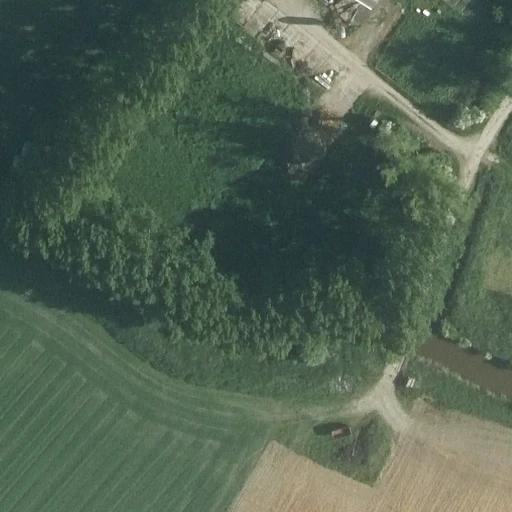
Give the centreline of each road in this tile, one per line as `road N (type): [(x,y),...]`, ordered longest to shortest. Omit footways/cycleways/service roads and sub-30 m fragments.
road 1 (track): [(511,108),(481,147),(387,403)]
road 2 (track): [(475,163),(265,0)]
